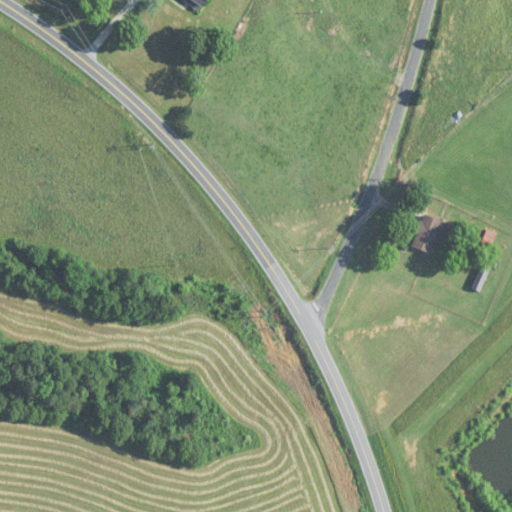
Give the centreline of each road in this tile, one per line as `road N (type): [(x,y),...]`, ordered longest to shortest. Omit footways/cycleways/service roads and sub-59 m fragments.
road 1 (secondary): [(383,511),(325,363),(239,223),(98,73),(0,3)]
road 2 (tertiary): [(427,0),(379,165),(305,325)]
